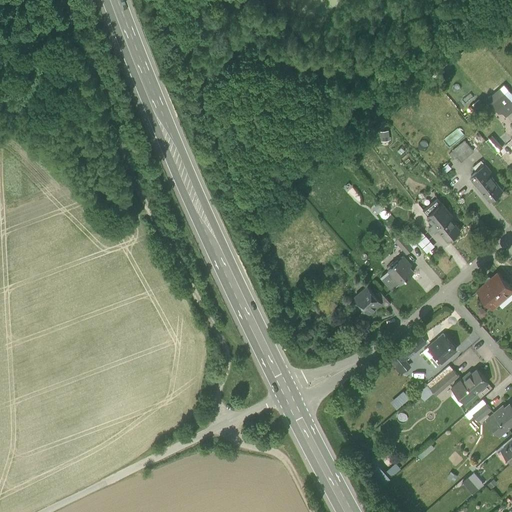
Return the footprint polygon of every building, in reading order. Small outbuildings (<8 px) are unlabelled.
[(504,94),(500,89),(494,94),(498,99),(504,94)] [(498,99),(492,104),(498,112),(511,101),(504,94),(498,99)] [(511,113),(508,109),(503,114),(508,119),(511,116),(511,113)] [(493,134),(486,140),(496,152),(503,146),(493,134)] [(465,141),(453,151),(461,161),(474,151),(465,141)] [(492,175),(485,165),(471,176),(490,200),(502,191),(491,176),(492,175)] [(450,214),(437,198),(424,209),(428,215),(428,218),(431,222),(430,224),(429,227),(432,230),(435,230),(438,228),(448,241),(461,230),(449,215),(450,214)] [(417,244),(407,233),(403,237),(406,241),(413,248),(417,244)] [(426,234),(418,241),(427,252),(435,245),(426,234)] [(403,237),(401,235),(396,240),(401,246),(406,241),(403,237)] [(413,248),(406,241),(401,246),(407,253),(413,248)] [(403,256),(388,269),(401,283),(414,272),(406,264),(408,262),(403,256)] [(511,290),(511,287),(499,272),(478,291),(492,307),(511,290)] [(375,294),(367,286),(355,296),(370,313),(382,302),(375,294)] [(391,303),(380,290),(375,294),(382,302),(386,307),(391,303)] [(445,336),(437,343),(435,341),(429,346),(442,361),(456,349),(445,336)] [(421,337),(414,343),(418,349),(426,342),(421,337)] [(414,343),(408,348),(413,354),(418,349),(414,343)] [(449,365),(427,385),(431,389),(446,376),(453,370),(449,365)] [(477,369),(469,376),(467,374),(459,381),(472,396),(474,394),(488,382),(477,369)] [(453,370),(446,376),(451,382),(458,375),(454,370),(453,370)] [(446,376),(431,389),(436,395),(451,382),(446,376)] [(404,390),(391,400),(397,408),(410,398),(404,390)] [(483,399),(472,409),(475,413),(479,410),(486,403),(483,399)] [(486,403),(479,410),(484,416),(491,409),(487,403),(486,403)] [(511,404),(510,403),(502,410),(500,408),(494,413),(507,428),(511,423),(511,404)] [(475,413),(472,409),(465,414),(469,418),(473,415),(475,413)] [(475,413),(473,415),(478,421),(484,416),(479,410),(475,413)] [(511,436),(503,444),(504,446),(510,441),(511,444),(511,436)] [(511,444),(510,441),(504,446),(503,444),(497,450),(500,454),(503,452),(511,462),(511,444)] [(462,480),(473,493),(485,484),(475,471),(462,480)]
